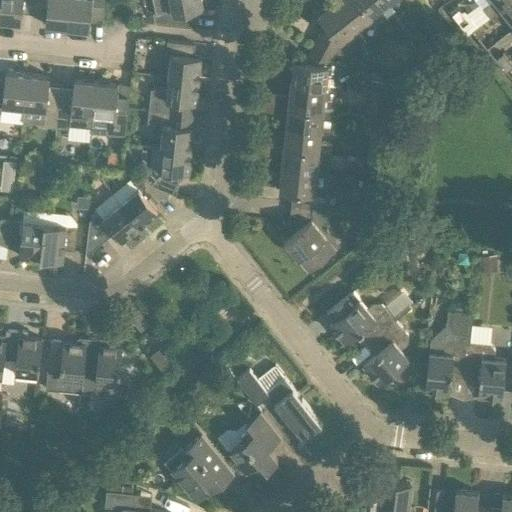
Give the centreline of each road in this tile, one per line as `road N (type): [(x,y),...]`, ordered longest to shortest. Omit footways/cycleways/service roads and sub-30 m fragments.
road 1 (residential): [(369,419),(223,246),(216,206)]
road 2 (residential): [(0,287),(72,295),(112,289),(216,206)]
road 3 (residential): [(216,206),(238,43)]
road 4 (residential): [(511,455),(417,444),(386,436),(369,419)]
road 5 (unclassified): [(100,56),(133,31),(238,43)]
road 6 (residential): [(255,511),(369,419)]
